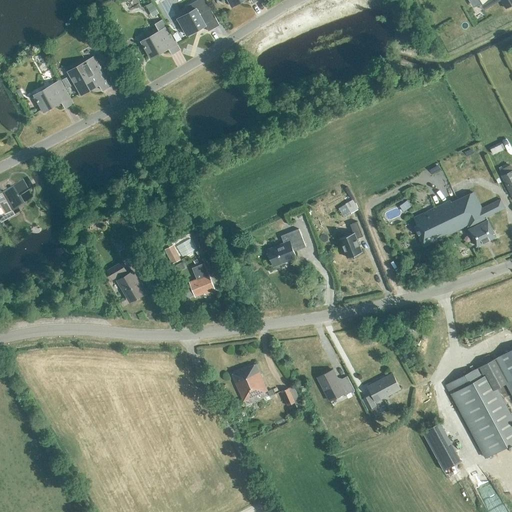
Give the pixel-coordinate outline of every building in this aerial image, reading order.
[(209,31),(220,25),(205,0),(196,0),(186,6),(189,12),(178,18),(187,35),(205,25),(209,31)] [(511,0),(501,0),(506,8),(511,4),(511,0)] [(172,54),(180,49),(167,27),(166,27),(162,20),(155,24),(159,31),(142,41),(151,58),(151,57),(150,55),(167,45),(172,54)] [(177,32),(173,34),(177,41),(181,38),(177,32)] [(103,90),(110,86),(94,57),(68,71),(81,94),(82,94),(81,92),(98,82),(103,90)] [(60,80),(34,95),(44,111),(43,109),(61,99),(65,107),(73,103),(60,80)] [(494,155),(504,151),(500,144),(491,149),(494,155)] [(511,195),(511,169),(501,175),(511,196),(511,195)] [(0,192),(0,220),(1,222),(14,214),(11,209),(23,202),(18,194),(28,189),(22,180),(0,192)] [(477,246),(496,236),(486,216),(505,207),(501,198),(482,207),(473,190),(452,201),(450,198),(428,209),(422,212),(423,212),(413,217),(417,224),(413,225),(423,246),(467,225),(477,246)] [(344,217),(358,209),(353,200),(339,207),(344,217)] [(362,251),(357,238),(363,236),(357,221),(350,224),(353,232),(340,238),(348,257),(362,251)] [(296,249),(296,250),(306,246),(299,228),(281,235),(284,243),(267,249),(274,266),(283,262),(282,260),(295,255),(293,250),(296,249)] [(181,259),(173,245),(165,249),(173,263),(181,259)] [(118,280),(129,300),(139,294),(139,296),(147,292),(141,282),(139,283),(133,271),(126,275),(124,272),(126,270),(121,262),(108,270),(113,278),(119,275),(121,278),(118,280)] [(175,272),(185,267),(183,262),(172,267),(175,272)] [(190,283),(191,284),(185,287),(189,297),(195,294),(196,296),(208,291),(209,292),(214,290),(213,289),(214,288),(204,263),(193,268),(198,280),(190,283)] [(511,348),(447,383),(487,457),(511,443),(511,419),(495,388),(507,382),(511,392),(511,348)] [(243,401),(267,391),(255,364),(231,374),(243,401)] [(338,381),(333,370),(318,377),(330,401),(344,393),(345,395),(355,390),(347,376),(338,381)] [(401,389),(393,374),(368,386),(376,401),(401,389)] [(301,401),(294,386),(280,392),(287,407),(295,404),(301,401)] [(376,406),(370,395),(363,399),(369,409),(376,406)]
